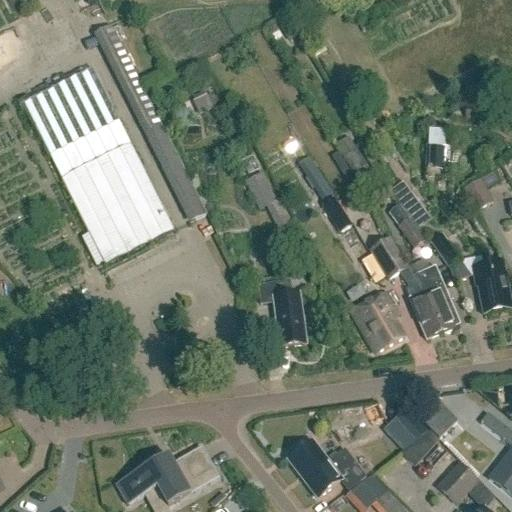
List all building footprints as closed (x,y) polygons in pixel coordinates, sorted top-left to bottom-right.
[(189,225),(207,217),(111,28),(93,37),(189,225)] [(23,106),(61,183),(104,268),(174,233),(131,149),(92,71),(23,106)] [(466,104),(465,123),(483,124),(483,105),(466,104)] [(355,151),(348,139),(336,147),(353,175),(367,167),(356,150),(355,151)] [(476,215),(494,205),(480,182),(463,192),(476,215)] [(322,209),(339,236),(352,229),(334,201),(322,209)] [(413,253),(425,245),(420,238),(415,231),(416,231),(400,209),(389,216),(399,229),(397,231),(413,253)] [(448,271),(460,262),(442,237),(430,245),(448,271)] [(413,290),(417,299),(424,296),(426,295),(418,277),(414,279),(408,270),(391,245),(390,243),(370,255),(388,284),(400,277),(409,291),(408,291),(409,292),(413,290)] [(511,311),(506,282),(502,265),(472,272),(476,289),(477,289),(483,316),(511,311)] [(424,296),(444,335),(455,331),(454,330),(461,327),(435,270),(418,277),(426,295),(424,296)] [(280,320),(276,320),(280,352),(306,349),(299,301),(292,302),(290,284),(258,289),(260,308),(278,306),(280,320)] [(374,359),(385,353),(405,342),(393,321),(398,319),(385,296),(350,315),(374,359)] [(409,303),(427,343),(444,335),(424,296),(417,299),(409,302),(409,303)] [(409,437),(409,436),(418,444),(429,436),(419,427),(405,411),(394,421),(405,432),(409,437)] [(511,500),(511,434),(488,416),(480,426),(511,450),(511,453),(489,483),(511,500)] [(405,432),(392,444),(402,455),(415,443),(409,437),(405,432)] [(415,470),(438,443),(429,436),(418,444),(412,449),(401,457),(415,470)] [(366,481),(344,452),(328,464),(313,444),(289,462),(318,501),(341,484),(348,495),(366,481)] [(214,470),(193,482),(181,462),(169,469),(164,461),(116,488),(128,509),(157,492),(168,511),(220,481),(214,470)] [(456,509),(479,484),(459,466),(436,492),(456,509)] [(405,511),(394,500),(381,486),(373,478),(362,486),(344,501),(348,504),(354,511),(370,511),(372,510),(374,511),(405,511)]
